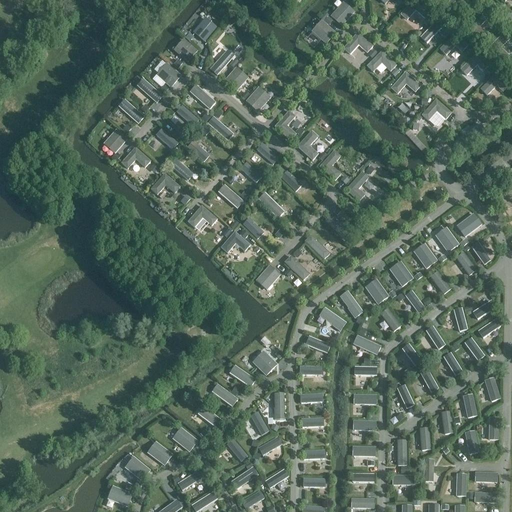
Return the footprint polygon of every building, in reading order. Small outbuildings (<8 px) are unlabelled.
[(415,0),(413,0),(400,15),(407,21),(415,12),(424,19),(430,12),(415,0)] [(463,0),(451,0),(446,6),(460,20),(466,15),(457,6),(463,0)] [(344,3),(332,16),(342,25),(354,12),(344,3)] [(329,16),(325,13),(320,18),(323,22),(329,16)] [(487,19),(482,13),(467,27),(482,42),(487,36),(479,27),(487,19)] [(332,22),(329,18),(328,17),(324,22),(328,26),(332,22)] [(216,29),(205,20),(194,33),(204,42),(216,29)] [(338,33),(342,27),(334,20),(330,26),(338,33)] [(335,34),(321,22),(312,32),(326,45),(335,34)] [(436,22),(420,38),(426,44),(442,28),(436,22)] [(440,34),(445,39),(449,35),(444,30),(440,34)] [(358,33),(344,48),(350,54),(358,45),(367,53),(373,47),(358,33)] [(504,33),(488,49),(503,64),(510,57),(501,48),(510,40),(504,33)] [(194,38),(190,34),(185,39),(189,43),(194,38)] [(466,46),(453,36),(438,53),(444,58),(454,47),(455,49),(455,50),(459,54),(466,46)] [(182,40),(173,50),(187,63),(196,53),(182,40)] [(471,47),(465,53),(469,56),(474,51),(471,47)] [(229,49),(211,69),(218,76),(237,56),(229,49)] [(377,54),(373,50),(368,55),(372,59),(377,54)] [(382,52),(367,67),(373,73),(382,64),(391,72),(396,67),(382,52)] [(477,53),(460,70),(466,77),(477,66),(479,68),(478,68),(483,72),(490,66),(477,53)] [(230,66),(233,69),(239,63),(235,60),(230,66)] [(179,70),(183,65),(179,61),(174,66),(179,70)] [(180,78),(167,66),(158,77),(171,88),(180,78)] [(493,66),(487,72),(491,75),(496,70),(493,66)] [(247,79),(236,70),(224,83),(236,93),(247,79)] [(222,76),(225,80),(230,74),(227,71),(222,76)] [(400,74),(397,71),(391,76),(394,80),(400,74)] [(420,87),(405,74),(392,89),(398,94),(406,85),(415,93),(420,87)] [(486,96),(496,86),(498,87),(497,88),(502,92),(508,85),(496,74),(480,91),(486,96)] [(137,87),(157,104),(163,97),(143,80),(137,87)] [(191,92),(210,110),(217,103),(198,85),(191,92)] [(165,87),(160,92),(164,95),(169,91),(165,87)] [(270,99),(259,89),(247,103),(258,112),(270,99)] [(276,105),(282,100),(278,97),(273,102),(276,105)] [(126,99),(119,107),(139,125),(146,118),(126,99)] [(437,112),(446,120),(451,114),(436,101),(422,116),(428,122),(437,112)] [(193,129),(200,122),(185,106),(171,121),(182,132),(189,124),(193,129)] [(219,121),(223,116),(219,112),(214,117),(219,121)] [(289,112),(275,128),(291,141),(296,135),(286,127),(294,118),(289,112)] [(206,125),(210,120),(206,116),(202,121),(206,125)] [(470,149),(480,142),(479,141),(488,135),(481,125),(472,132),(468,127),(459,134),(463,138),(454,145),(461,155),(470,148),(470,149)] [(123,132),(127,136),(132,130),(127,126),(123,132)] [(202,133),(207,137),(211,132),(207,128),(202,133)] [(157,135),(172,150),(178,144),(163,129),(157,135)] [(304,133),(300,129),(296,134),(300,138),(304,133)] [(115,154),(127,141),(116,132),(105,145),(115,154)] [(317,137),(312,132),(298,148),(313,161),(319,154),(314,150),(314,151),(309,147),(317,137)] [(257,151),(274,165),(279,159),(262,144),(257,151)] [(135,149),(122,164),(127,170),(136,160),(145,168),(150,163),(135,149)] [(189,156),(185,153),(180,158),(184,162),(189,156)] [(322,162),(327,157),(323,153),(318,159),(322,162)] [(340,158),(335,153),(320,168),(335,181),(341,174),(336,170),(336,171),(332,167),(340,158)] [(119,158),(116,154),(111,159),(115,163),(119,158)] [(172,167),(189,181),(195,174),(178,160),(172,167)] [(163,171),(168,166),(164,162),(159,168),(163,171)] [(241,170),(258,184),(263,178),(247,164),(241,170)] [(153,165),(149,170),(154,174),(158,170),(153,165)] [(282,175),(287,171),(282,166),(278,170),(282,175)] [(281,178),(295,192),(301,186),(287,172),(281,178)] [(368,179),(362,174),(346,191),(359,202),(365,195),(360,191),(359,192),(357,190),(368,179)] [(151,191),(157,196),(165,186),(175,194),(180,188),(165,175),(151,191)] [(350,182),(344,178),(341,182),(346,186),(350,182)] [(219,192),(238,209),(244,203),(225,186),(219,192)] [(249,197),(245,193),(241,198),(245,202),(249,197)] [(259,200),(278,219),(284,213),(265,194),(259,200)] [(190,201),(186,197),(182,202),(186,206),(190,201)] [(216,220),(202,207),(188,223),(194,228),(202,219),(211,226),(216,220)] [(338,208),(333,213),(337,217),(341,212),(338,208)] [(326,221),(345,240),(351,235),(332,215),(326,221)] [(457,228),(465,238),(481,226),(473,216),(457,228)] [(243,225),(257,240),(263,234),(249,219),(243,225)] [(239,226),(235,223),(230,229),(234,232),(239,226)] [(446,230),(436,237),(448,253),(458,246),(446,230)] [(232,234),(228,231),(223,237),(227,240),(232,234)] [(280,241),(284,236),(279,232),(275,237),(280,241)] [(251,246),(235,233),(222,249),(227,254),(236,245),(245,252),(251,246)] [(305,242),(324,261),(330,255),(311,236),(305,242)] [(484,239),(480,243),(492,260),(497,257),(484,239)] [(471,248),(484,266),(491,261),(478,243),(471,248)] [(425,246),(414,253),(426,270),(437,262),(425,246)] [(298,251),(294,256),(298,260),(302,255),(298,251)] [(457,259),(470,276),(477,271),(464,253),(457,259)] [(285,262),(304,281),(310,275),(291,256),(285,262)] [(400,263),(390,270),(402,288),(413,280),(400,263)] [(280,276),(270,267),(256,281),(267,291),(280,276)] [(288,270),(284,274),(289,279),(293,274),(288,270)] [(431,277),(444,295),(451,290),(438,272),(431,277)] [(376,281),(365,288),(378,306),(388,298),(376,281)] [(347,292),(340,297),(355,319),(363,314),(347,292)] [(405,297),(418,315),(425,309),(412,292),(405,297)] [(396,300),(399,304),(405,300),(402,296),(396,300)] [(427,300),(422,303),(427,309),(432,305),(427,300)] [(492,302),(473,314),(478,321),(496,309),(492,302)] [(325,309),(320,316),(341,333),(347,325),(325,309)] [(381,314),(394,332),(401,327),(388,309),(381,314)] [(454,312),(460,333),(468,331),(462,310),(454,312)] [(498,320),(479,332),(484,339),(502,327),(498,320)] [(427,332),(439,351),(446,346),(434,328),(427,332)] [(357,336),(353,344),(377,356),(381,348),(357,336)] [(310,338),(306,346),(327,355),(331,347),(310,338)] [(465,344),(478,363),(485,358),(472,339),(465,344)] [(402,349),(416,368),(423,363),(409,344),(402,349)] [(454,354),(459,350),(456,345),(451,349),(454,354)] [(276,366),(262,352),(252,363),(266,376),(276,366)] [(284,358),(279,353),(275,357),(280,361),(284,358)] [(444,359),(456,377),(463,373),(451,354),(444,359)] [(234,367),(230,374),(251,388),(256,380),(234,367)] [(300,368),(300,376),(322,376),(323,368),(300,368)] [(354,377),(378,378),(378,368),(354,368),(354,377)] [(420,375),(432,394),(439,390),(428,371),(420,375)] [(486,382),(492,403),(501,400),(495,379),(486,382)] [(216,385),(211,393),(232,408),(237,401),(216,385)] [(397,390),(407,410),(414,407),(404,387),(397,390)] [(240,392),(236,388),(232,394),(236,397),(240,392)] [(284,394),(274,395),(275,421),(285,421),(284,394)] [(301,395),(301,403),(323,402),(323,395),(301,395)] [(463,397),(468,419),(477,417),(472,395),(463,397)] [(354,405),(377,406),(377,396),(354,396),(354,405)] [(203,407),(198,415),(219,430),(224,423),(203,407)] [(269,432),(258,412),(250,416),(261,437),(269,432)] [(441,413),(443,435),(453,434),(451,412),(441,413)] [(404,419),(401,414),(396,418),(399,422),(404,419)] [(301,420),(301,427),(323,427),(323,419),(301,420)] [(490,419),(489,441),(499,442),(499,419),(490,419)] [(353,431),(376,432),(376,422),(353,422),(353,431)] [(189,454),(198,444),(181,430),(173,440),(189,454)] [(421,430),(421,452),(431,452),(430,430),(421,430)] [(466,434),(470,456),(479,454),(475,433),(466,434)] [(278,438),(258,450),(263,457),(282,446),(278,438)] [(247,458),(233,440),(226,445),(240,463),(247,458)] [(398,442),(398,467),(407,467),(407,442),(398,442)] [(164,467),(172,456),(154,443),(146,453),(164,467)] [(445,447),(441,450),(445,456),(449,453),(445,447)] [(352,457),(376,458),(376,448),(352,448),(352,457)] [(303,452),(303,460),(325,460),(325,452),(303,452)] [(141,482),(149,472),(132,458),(124,468),(141,482)] [(424,460),(423,483),(433,483),(433,460),(424,460)] [(253,469),(231,483),(236,490),(257,477),(253,469)] [(285,471),(265,483),(270,491),(290,479),(285,471)] [(199,472),(178,486),(182,493),(204,480),(199,472)] [(352,484),(374,484),(374,474),(352,474),(352,484)] [(476,483),(497,484),(497,474),(476,474),(476,483)] [(457,475),(456,498),(466,498),(466,476),(457,475)] [(177,477),(172,480),(176,486),(181,482),(177,477)] [(393,486),(414,487),(415,477),(393,477),(393,486)] [(303,480),(303,488),(325,487),(325,480),(303,480)] [(107,500),(127,507),(131,495),(112,488),(107,500)] [(261,491),(239,505),(243,511),(244,511),(266,499),(261,491)] [(179,502),(184,499),(180,493),(175,496),(179,502)] [(213,493),(192,507),(195,511),(200,511),(218,501),(213,493)] [(475,504),(497,504),(497,495),(475,494),(475,504)] [(351,511),(374,510),(375,500),(351,500),(351,511)] [(177,501),(161,511),(178,511),(183,509),(177,501)]
